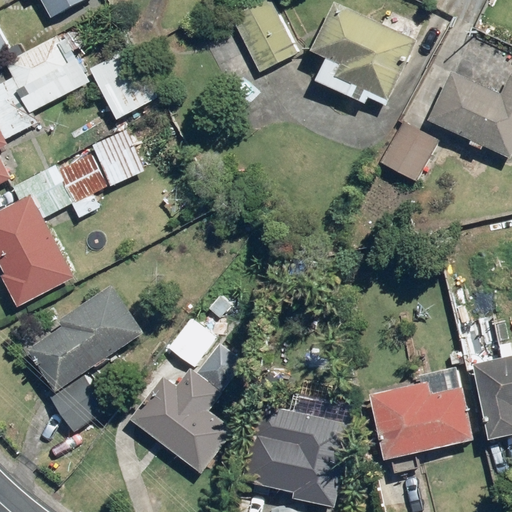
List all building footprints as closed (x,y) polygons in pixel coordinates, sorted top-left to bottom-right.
[(89,0),(29,0),(31,3),(36,0),(38,0),(51,21),(89,0)] [(231,19),(260,75),(298,56),(270,0),(231,19)] [(386,110),(416,44),(333,6),(310,57),(326,64),(316,86),(365,109),(368,102),(386,110)] [(14,80),(0,87),(0,187),(12,181),(0,160),(0,152),(8,148),(5,144),(38,125),(24,99),(75,71),(56,38),(6,66),(14,80)] [(117,95),(112,97),(124,119),(145,108),(126,71),(109,80),(117,95)] [(452,76),(429,126),(510,163),(511,158),(511,77),(510,77),(500,99),(452,76)] [(437,143),(405,125),(381,166),(413,184),(437,143)] [(130,138),(104,152),(121,182),(146,168),(130,138)] [(32,200),(0,215),(0,269),(4,278),(1,280),(17,312),(74,283),(32,200)] [(26,356),(55,398),(144,337),(110,288),(57,324),(62,331),(26,356)] [(223,289),(206,308),(222,322),(239,303),(223,289)] [(180,360),(196,370),(218,340),(203,332),(191,320),(169,350),(180,360)] [(223,394),(245,366),(219,347),(198,376),(223,394)] [(511,359),(471,369),(488,446),(511,440),(511,359)] [(369,400),(383,467),(473,444),(454,370),(418,379),(420,388),(369,400)] [(163,380),(130,423),(201,477),(234,434),(209,415),(223,398),(190,372),(176,390),(163,380)] [(62,420),(74,435),(109,412),(98,396),(90,383),(55,406),(62,420)] [(266,411),(259,410),(243,488),(293,498),(292,504),(333,511),(334,511),(352,428),(340,426),(344,407),(270,392),(266,411)] [(180,511),(176,490),(150,495),(153,511),(180,511)]
